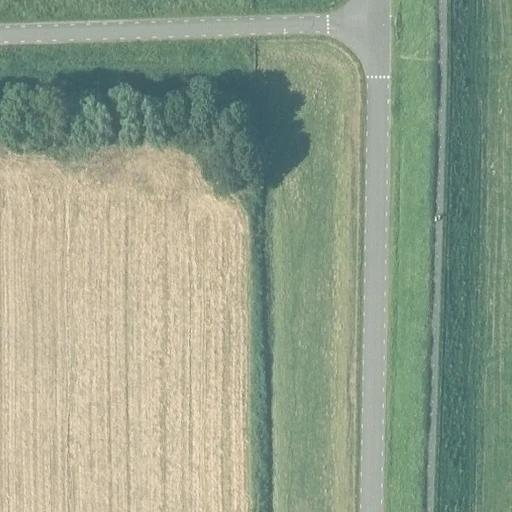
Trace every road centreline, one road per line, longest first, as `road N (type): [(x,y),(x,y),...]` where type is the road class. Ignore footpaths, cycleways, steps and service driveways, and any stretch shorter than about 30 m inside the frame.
road 1 (tertiary): [(368,511),(377,22)]
road 2 (unclassified): [(0,36),(377,22)]
